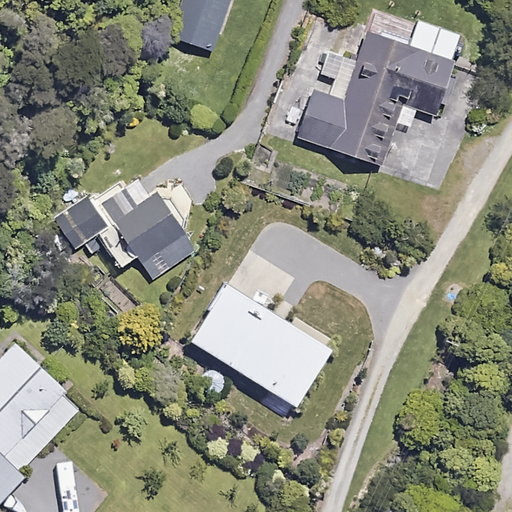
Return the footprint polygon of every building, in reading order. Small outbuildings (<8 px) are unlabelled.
[(232,0),(183,0),(171,37),(215,51),(232,0)] [(461,63),(373,34),(350,102),(320,92),(304,139),(384,165),(404,104),(443,117),(461,63)] [(160,278),(201,246),(190,231),(205,219),(176,180),(142,206),(127,186),(105,203),(130,235),(113,248),(128,268),(144,257),(160,278)] [(106,224),(86,196),(57,218),(77,245),(106,224)] [(342,351),(235,284),(199,341),(306,408),(342,351)] [(72,387),(20,338),(0,359),(0,509),(29,477),(24,473),(82,410),(65,395),(72,387)]
